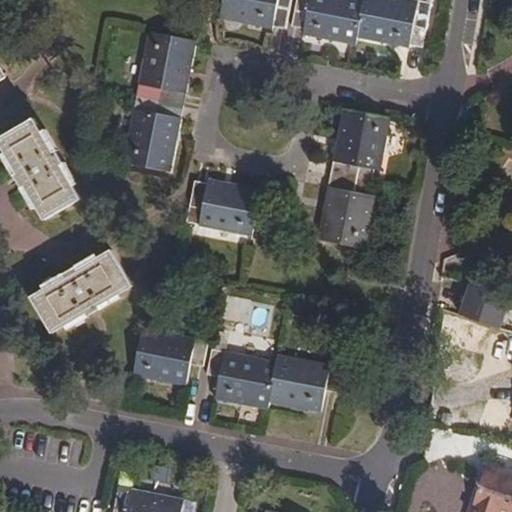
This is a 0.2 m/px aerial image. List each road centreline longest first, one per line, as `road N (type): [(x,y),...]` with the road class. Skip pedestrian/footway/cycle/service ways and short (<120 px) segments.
road 1 (residential): [(379,478),(447,99)]
road 2 (residential): [(221,57),(204,151),(298,169),(316,75)]
road 3 (residential): [(0,416),(234,452)]
road 4 (residential): [(234,452),(379,478)]
road 5 (residential): [(447,99),(316,75)]
